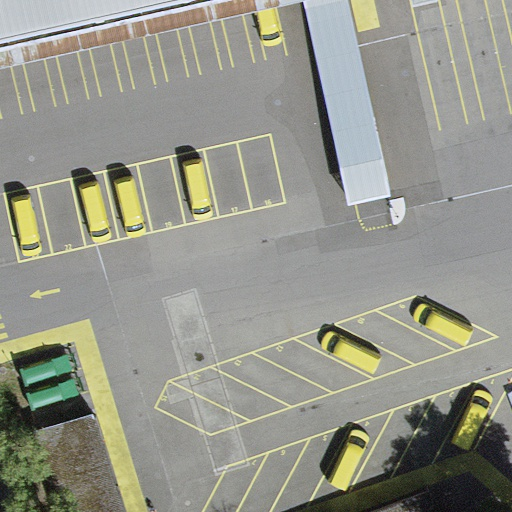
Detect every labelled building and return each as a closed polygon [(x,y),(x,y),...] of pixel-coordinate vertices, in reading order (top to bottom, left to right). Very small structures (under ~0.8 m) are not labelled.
[(132,0),(0,29),(0,50),(228,0),(132,0)] [(0,0),(0,29),(132,0),(0,0)] [(128,511),(0,91),(0,314),(60,511),(128,511)] [(154,169),(166,222),(284,195),(271,142),(154,169)] [(441,511),(431,481),(338,511),(441,511)]
